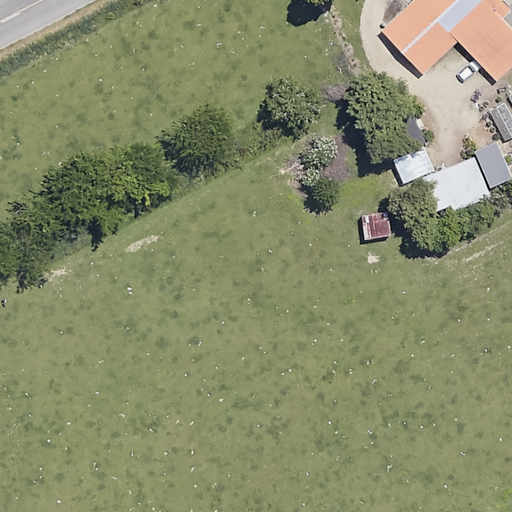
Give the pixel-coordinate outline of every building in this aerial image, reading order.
[(503,0),(417,0),(385,30),(425,74),(460,41),(497,81),(511,67),(511,29),(503,20),(511,12),(511,11),(502,1),(503,0)] [(511,140),(511,112),(509,105),(491,114),(505,144),(511,140)] [(479,124),(465,131),(478,158),(492,151),(479,124)] [(491,197),(477,159),(429,177),(442,215),(491,197)] [(392,237),(390,213),(368,215),(370,239),(392,237)]
